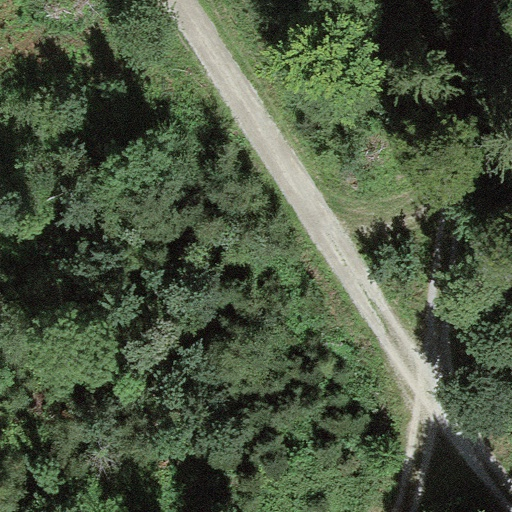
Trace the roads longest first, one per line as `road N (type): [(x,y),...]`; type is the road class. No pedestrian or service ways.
road 1 (track): [(172,0),(432,398)]
road 2 (track): [(485,0),(432,398)]
road 3 (track): [(432,398),(511,498)]
